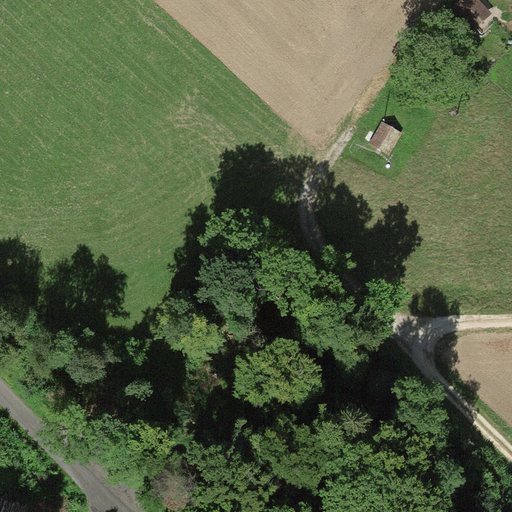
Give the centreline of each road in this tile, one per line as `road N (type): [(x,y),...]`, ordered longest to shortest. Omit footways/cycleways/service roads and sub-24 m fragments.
road 1 (track): [(511,452),(417,366),(416,345),(467,325),(511,324)]
road 2 (unclassified): [(0,388),(121,511)]
